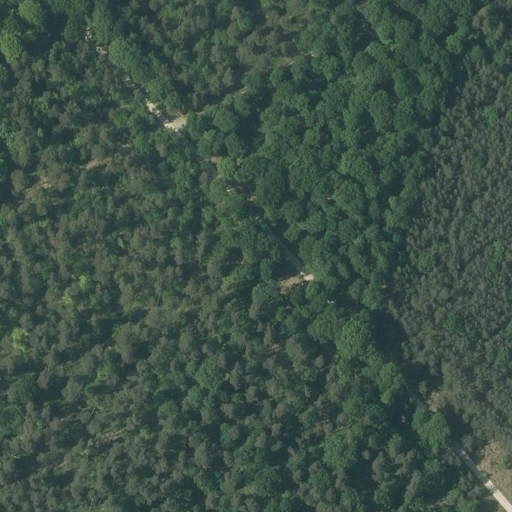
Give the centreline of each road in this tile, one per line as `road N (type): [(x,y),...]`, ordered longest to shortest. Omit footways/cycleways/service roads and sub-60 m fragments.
road 1 (track): [(511,511),(62,0)]
road 2 (track): [(0,212),(406,0)]
